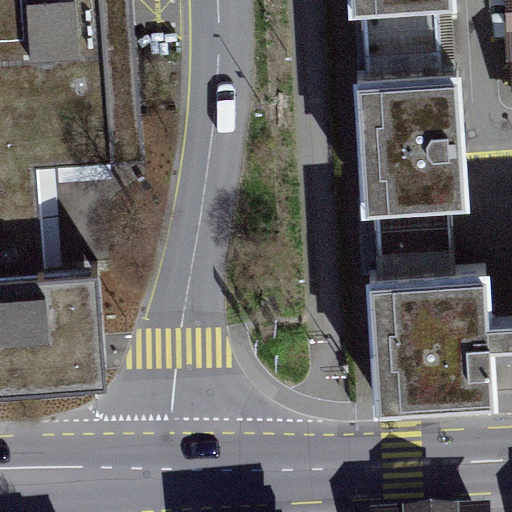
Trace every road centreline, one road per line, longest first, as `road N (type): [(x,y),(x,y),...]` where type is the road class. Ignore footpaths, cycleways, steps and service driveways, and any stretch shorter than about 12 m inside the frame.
road 1 (residential): [(216,0),(210,142),(177,348),(168,471)]
road 2 (primary): [(511,456),(168,471)]
road 3 (primary): [(168,471),(0,482)]
